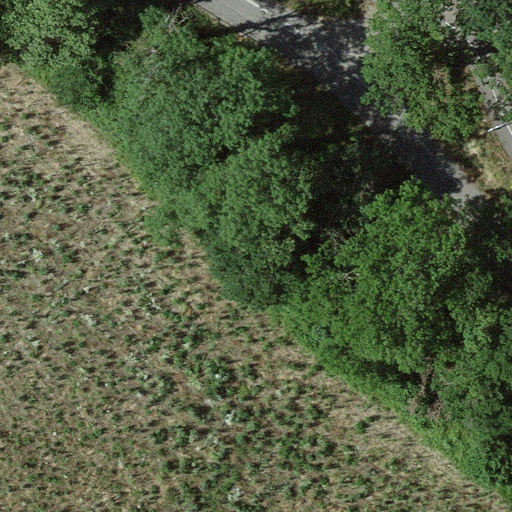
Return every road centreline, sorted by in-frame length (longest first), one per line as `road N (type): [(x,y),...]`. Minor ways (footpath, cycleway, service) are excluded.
road 1 (unclassified): [(238,0),(343,63),(511,253)]
road 2 (track): [(511,24),(455,28),(343,63)]
